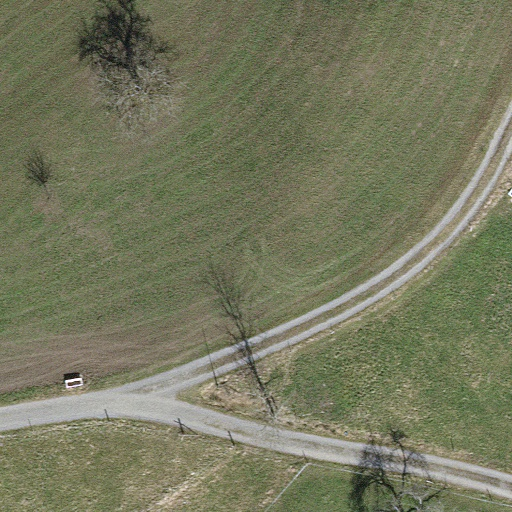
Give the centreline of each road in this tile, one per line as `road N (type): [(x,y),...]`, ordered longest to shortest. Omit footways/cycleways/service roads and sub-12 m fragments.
road 1 (track): [(511,487),(118,401),(0,418)]
road 2 (track): [(118,401),(297,334),(417,265),(484,202),(511,138)]
